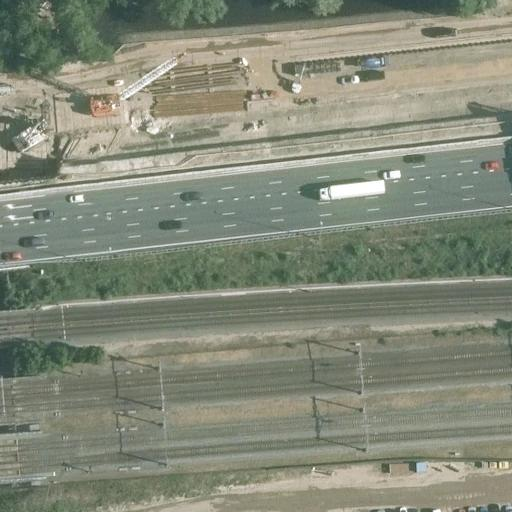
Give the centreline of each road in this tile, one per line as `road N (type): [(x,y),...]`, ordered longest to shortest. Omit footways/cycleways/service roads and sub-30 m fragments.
road 1 (motorway): [(511,93),(0,150)]
road 2 (motorway): [(511,177),(0,233)]
